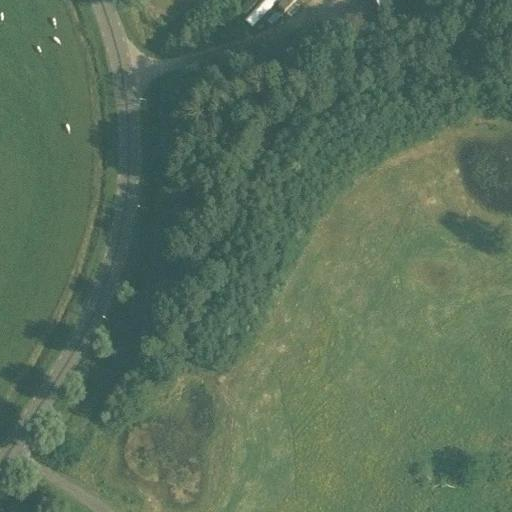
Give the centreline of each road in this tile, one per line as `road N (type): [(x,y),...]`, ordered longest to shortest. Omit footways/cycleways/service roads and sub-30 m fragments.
road 1 (unclassified): [(0,468),(82,334),(116,250),(129,164),(125,85),(99,0)]
road 2 (track): [(125,85),(342,4)]
